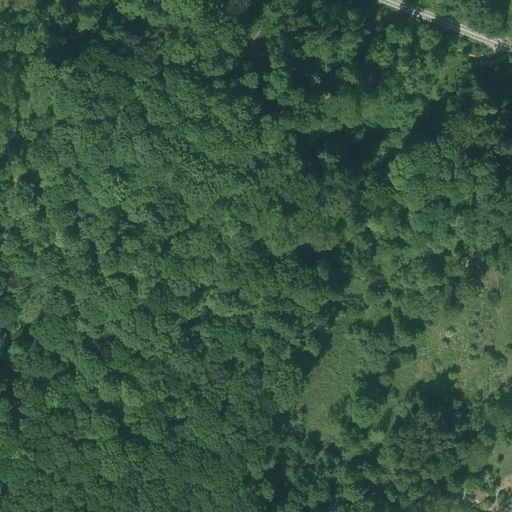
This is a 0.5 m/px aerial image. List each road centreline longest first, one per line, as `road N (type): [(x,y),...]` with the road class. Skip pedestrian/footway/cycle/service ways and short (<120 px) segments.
road 1 (track): [(118,511),(97,401),(107,345),(167,238),(186,220),(284,172)]
road 2 (unclassified): [(511,49),(388,0)]
